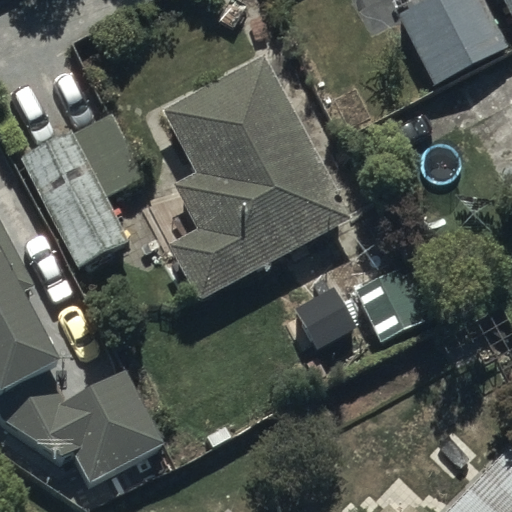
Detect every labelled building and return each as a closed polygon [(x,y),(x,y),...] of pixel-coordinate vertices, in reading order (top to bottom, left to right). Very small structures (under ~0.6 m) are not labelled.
[(511,0),(437,0),(399,20),(435,91),(507,55),(497,37),(511,29),(511,0)] [(353,223),(261,61),(162,116),(196,176),(173,189),(199,234),(167,252),(200,310),(353,223)] [(111,112),(17,161),(77,277),(133,248),(108,201),(146,181),(111,112)] [(511,170),(498,178),(511,203),(511,170)] [(0,417),(58,468),(74,458),(89,490),(165,449),(127,377),(65,403),(54,391),(80,377),(35,294),(38,292),(0,220),(0,417)] [(511,511),(511,443),(444,511),(511,511)]
